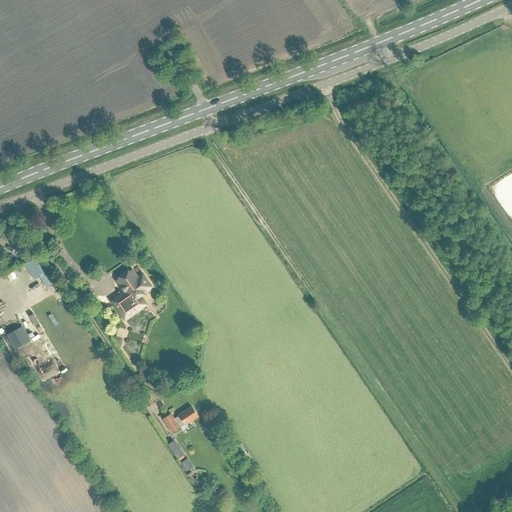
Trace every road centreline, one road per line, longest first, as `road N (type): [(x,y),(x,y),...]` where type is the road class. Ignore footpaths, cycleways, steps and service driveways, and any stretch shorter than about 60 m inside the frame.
road 1 (unclassified): [(0,208),(511,6)]
road 2 (primary): [(479,0),(0,187)]
